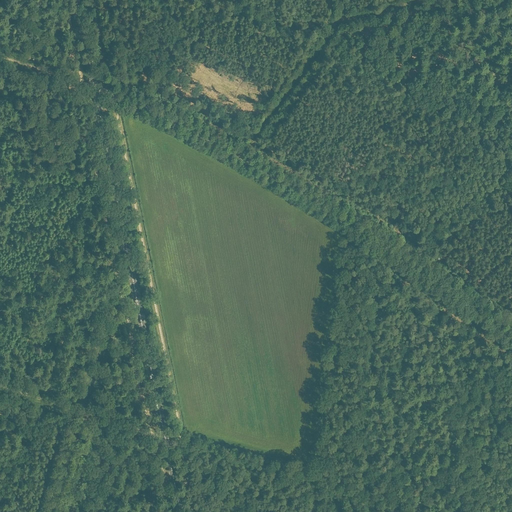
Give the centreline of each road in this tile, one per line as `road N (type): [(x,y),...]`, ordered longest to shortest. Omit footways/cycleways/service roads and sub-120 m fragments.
road 1 (primary): [(181,511),(77,0)]
road 2 (track): [(511,333),(333,208),(112,92)]
road 3 (track): [(165,433),(0,386)]
road 4 (track): [(340,20),(239,154)]
road 5 (track): [(434,0),(511,136)]
